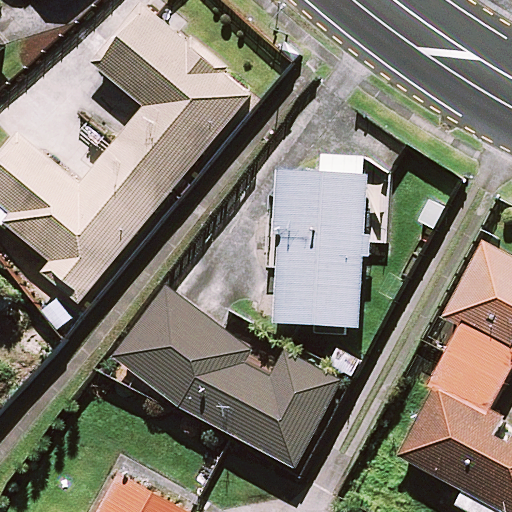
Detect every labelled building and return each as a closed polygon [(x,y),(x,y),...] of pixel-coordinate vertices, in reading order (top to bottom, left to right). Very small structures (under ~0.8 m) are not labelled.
[(26,141),(0,173),(0,220),(51,261),(41,275),(85,311),(255,95),(147,10),(100,70),(150,110),(87,189),(26,141)] [(0,59),(20,44),(0,19),(0,59)] [(328,180),(280,177),(276,240),(284,240),(279,327),(362,332),(372,163),(330,160),(328,180)] [(450,322),(463,329),(429,393),(437,397),(404,460),(467,493),(460,508),(468,511),(511,511),(511,429),(495,420),(511,387),(511,259),(488,247),(450,322)] [(252,367),(258,355),(238,345),(179,289),(117,356),(188,411),(188,412),(190,413),(193,416),(194,415),(302,468),(344,382),(292,357),(280,381),(252,367)] [(186,511),(127,478),(107,511),(186,511)]
